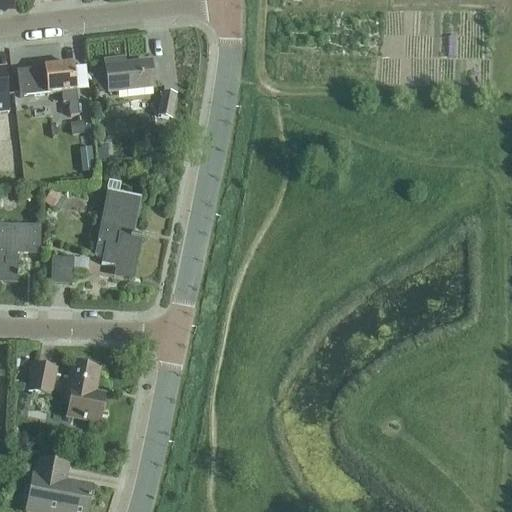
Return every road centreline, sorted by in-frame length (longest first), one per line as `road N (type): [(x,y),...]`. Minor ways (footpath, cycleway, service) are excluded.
road 1 (tertiary): [(180,333),(230,6)]
road 2 (tertiary): [(139,511),(180,333)]
road 3 (residential): [(0,329),(180,333)]
road 4 (residential): [(63,23),(230,6)]
